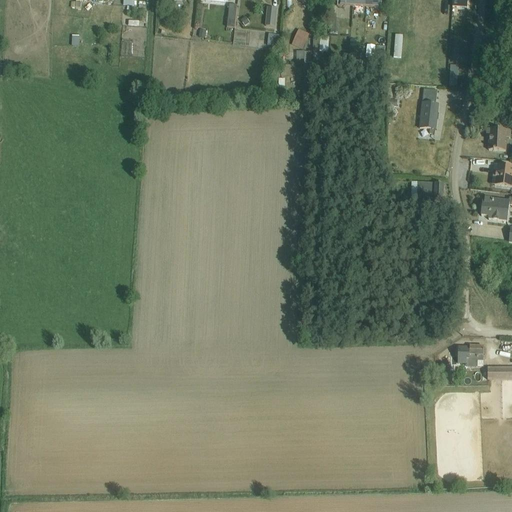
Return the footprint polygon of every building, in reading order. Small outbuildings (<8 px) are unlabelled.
[(353,11),(353,0),(338,0),(338,10),(353,11)] [(353,0),(353,11),(356,11),(367,11),(367,0),(353,0)] [(367,0),(367,11),(382,12),(382,0),(367,0)] [(453,0),(453,10),(467,11),(468,0),(453,0)] [(230,7),(227,30),(235,31),(237,8),(230,7)] [(267,11),(265,30),(275,31),(277,12),(267,11)] [(246,20),(241,23),(245,29),(250,26),(246,20)] [(299,33),(292,48),(303,53),(310,38),(299,33)] [(269,37),(267,49),(279,50),(280,38),(269,37)] [(159,40),(158,48),(170,49),(171,42),(159,40)] [(313,41),(312,64),(320,64),(320,54),(328,54),(329,41),(313,41)] [(304,54),(297,54),(297,62),(304,62),(304,104),(311,104),(311,54),(304,54)] [(157,91),(156,103),(167,104),(167,91),(157,91)] [(424,93),(419,132),(430,133),(429,138),(435,138),(438,108),(436,108),(438,94),(424,93)] [(482,95),(481,105),(495,106),(496,96),(482,95)] [(487,132),(487,141),(489,141),(489,154),(506,155),(507,142),(511,142),(511,133),(487,132)] [(511,170),(495,168),(494,176),(496,176),(495,189),(511,190),(511,170)] [(412,185),(411,201),(443,203),(444,187),(412,185)] [(483,201),(481,219),(489,220),(488,223),(507,225),(509,209),(511,209),(511,201),(509,201),(509,204),(483,201)] [(417,207),(417,216),(429,217),(430,208),(417,207)] [(467,360),(466,370),(478,371),(478,364),(483,365),(484,349),(470,349),(469,360),(467,360)] [(511,370),(504,371),(481,371),(481,383),(511,382),(511,370)]
